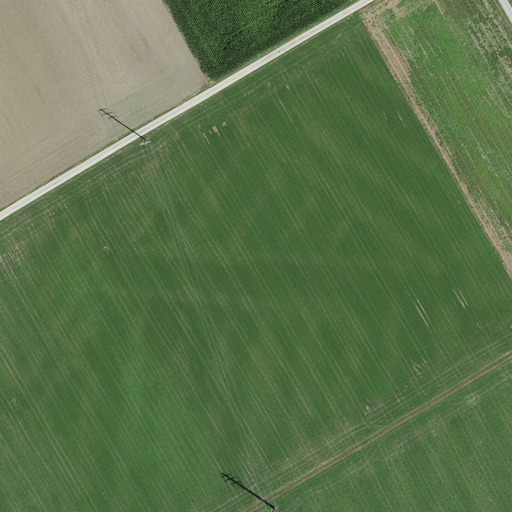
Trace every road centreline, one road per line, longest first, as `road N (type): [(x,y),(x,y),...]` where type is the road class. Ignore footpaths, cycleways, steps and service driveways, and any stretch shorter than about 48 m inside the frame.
road 1 (track): [(365,0),(0,218)]
road 2 (track): [(511,354),(245,511)]
